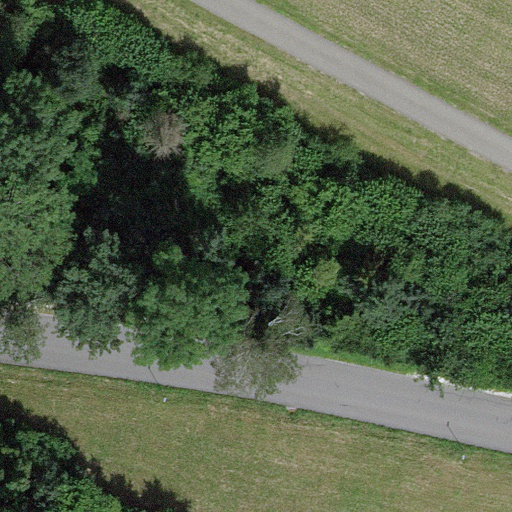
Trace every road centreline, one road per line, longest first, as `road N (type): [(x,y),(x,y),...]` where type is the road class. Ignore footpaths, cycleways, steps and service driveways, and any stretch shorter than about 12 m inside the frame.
road 1 (residential): [(511,428),(310,384),(0,340)]
road 2 (track): [(225,0),(511,154)]
